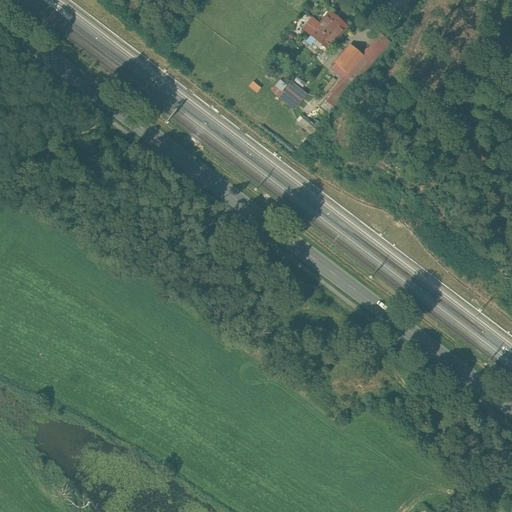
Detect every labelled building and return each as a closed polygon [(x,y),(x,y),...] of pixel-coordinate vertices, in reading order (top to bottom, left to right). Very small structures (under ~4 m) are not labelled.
[(165,12),(130,1),(127,11),(153,19),(151,25),(159,28),(165,12)] [(311,14),(300,26),(328,49),(348,27),(328,10),(318,21),(311,14)] [(383,33),(326,102),(343,116),(400,47),(383,33)] [(365,55),(353,46),(339,63),(350,72),(365,55)] [(291,81),(288,85),(279,78),(270,91),(296,109),(307,92),(291,81)] [(256,92),(260,87),(253,81),(248,86),(256,92)]
